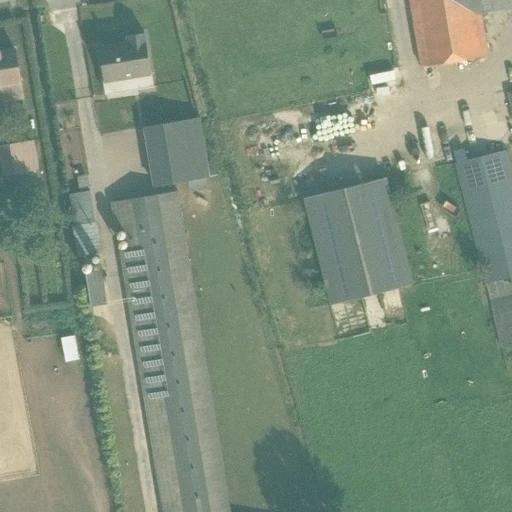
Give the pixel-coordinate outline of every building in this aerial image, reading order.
[(511,8),(511,0),(409,0),(421,67),(487,56),(480,14),(511,8)] [(105,94),(153,86),(143,33),(125,36),(126,43),(97,48),(105,94)] [(0,103),(23,100),(14,50),(0,51),(0,103)] [(152,187),(209,177),(198,117),(141,128),(152,187)] [(0,145),(0,170),(1,176),(38,170),(33,141),(0,145)] [(455,163),(499,346),(511,342),(511,182),(504,151),(466,160),(463,148),(453,151),(456,163),(455,163)] [(78,256),(100,252),(87,175),(75,177),(79,193),(69,195),(78,256)] [(411,283),(385,178),(302,198),(328,304),(411,283)] [(118,250),(162,511),(229,511),(177,191),(111,202),(115,230),(125,229),(128,248),(118,250)] [(91,305),(106,303),(100,269),(85,272),(91,305)]
